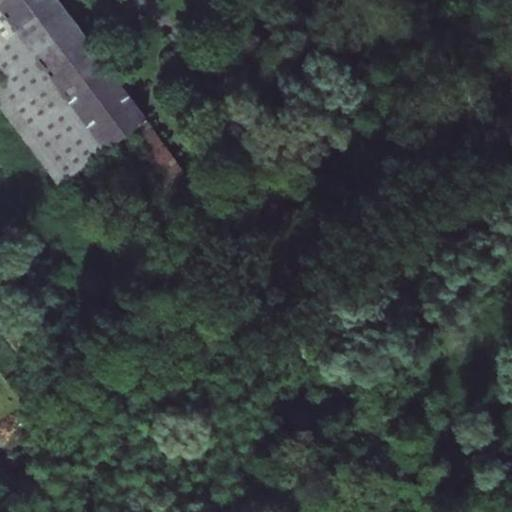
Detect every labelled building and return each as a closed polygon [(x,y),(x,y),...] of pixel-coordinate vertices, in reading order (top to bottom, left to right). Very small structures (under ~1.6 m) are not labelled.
[(0,0),(0,9),(104,150),(129,132),(188,215),(206,199),(146,114),(60,0),(0,0)] [(0,68),(5,75),(0,78),(0,132),(13,123),(30,111),(74,172),(88,193),(118,170),(104,150),(0,9),(0,68)] [(351,12),(336,30),(345,38),(360,20),(351,12)] [(197,27),(189,36),(210,56),(218,47),(197,27)] [(30,111),(13,123),(59,186),(74,172),(30,111)] [(265,162),(246,197),(261,205),(279,169),(265,162)] [(12,266),(4,272),(14,287),(22,282),(12,266)]
